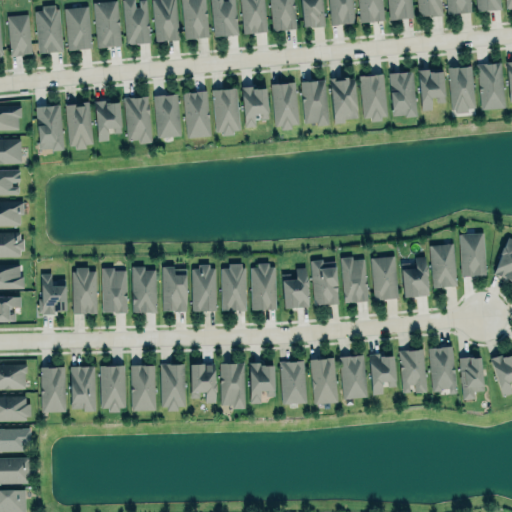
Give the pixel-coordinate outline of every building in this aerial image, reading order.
[(92,0),(96,46),(105,45),(105,44),(107,43),(107,46),(121,44),(116,0),(92,0)] [(120,0),(125,42),(149,40),(145,0),(139,0),(139,5),(134,5),(133,0),(120,0)] [(150,0),(154,40),(179,37),(175,0),(150,0)] [(179,0),(184,37),(208,35),(204,0),(179,0)] [(209,0),(213,35),(237,32),(233,0),(209,0)] [(238,0),(242,32),(266,29),(263,0),(238,0)] [(267,0),(271,30),(296,27),(292,0),(267,0)] [(324,23),(321,0),(300,0),(303,23),(309,22),(309,24),(312,24),(312,25),(324,23)] [(327,0),(328,24),(353,22),(351,0),(327,0)] [(357,0),(381,0),(383,18),(359,20),(357,0)] [(387,0),(411,0),(413,16),(389,18),(387,0)] [(439,0),(415,0),(416,16),(440,14),(439,0)] [(444,0),(445,12),(470,11),(469,0),(444,0)] [(475,0),(499,0),(500,6),(476,8),(475,0)] [(34,9),(38,51),(47,50),(46,48),(49,48),(49,50),(62,49),(58,7),(54,7),(54,2),(41,3),(42,8),(34,9)] [(63,6),(67,48),(91,46),(87,4),(63,6)] [(6,13),(27,11),(31,52),(9,53),(6,13)] [(476,62),(500,60),(503,105),(480,107),(476,62)] [(473,109),(471,65),(446,66),(449,110),(473,109)] [(387,71),(412,69),(415,114),(404,115),(403,113),(391,114),(387,71)] [(419,110),(432,109),(432,102),(443,101),(441,69),(417,70),(419,110)] [(328,75),(346,73),(347,76),(352,76),(356,115),(343,117),(344,120),(332,121),(328,75)] [(358,74),(360,118),(385,117),(383,73),(358,74)] [(300,80),(303,121),(315,120),(315,123),(327,122),(323,78),(300,80)] [(270,81),(294,79),(298,122),(290,122),(291,126),(281,127),(280,123),(274,124),(270,81)] [(210,87),(214,130),(220,129),(220,133),(232,132),(232,128),(238,128),(234,85),(210,87)] [(265,86),(240,87),(242,126),(256,126),(255,119),(266,118),(265,86)] [(208,135),(206,90),(182,91),(184,136),(208,135)] [(123,96),(127,138),(137,137),(137,141),(151,140),(146,93),(123,96)] [(178,135),(177,93),(152,94),(154,136),(178,135)] [(118,98),(121,131),(112,131),(112,125),(106,125),(107,138),(96,139),(92,98),(104,97),(105,99),(118,98)] [(63,102),(67,144),(74,144),(74,147),(84,146),(84,143),(91,142),(87,99),(79,99),(80,102),(74,103),(74,101),(63,102)] [(0,129),(19,129),(18,104),(0,104),(0,129)] [(61,148),(59,104),(34,105),(36,149),(61,148)] [(0,136),(0,160),(20,160),(19,136),(0,136)] [(18,169),(0,168),(0,193),(18,194),(18,169)] [(0,199),(0,222),(18,222),(18,212),(22,212),(22,199),(0,199)] [(460,273),(466,271),(473,272),(473,271),(477,270),(484,272),(482,229),(457,231),(460,273)] [(0,230),(18,230),(18,237),(22,237),(22,248),(19,248),(19,254),(0,254),(0,230)] [(511,236),(506,234),(503,242),(501,242),(498,250),(499,252),(492,271),(504,275),(504,274),(511,276),(511,236)] [(427,242),(451,240),(455,283),(431,285),(427,242)] [(368,255),(392,253),(396,296),(372,298),(368,255)] [(339,255),(350,254),(351,257),(362,256),(367,299),(343,301),(339,255)] [(402,293),(415,292),(415,293),(426,292),(424,271),(426,272),(425,263),(424,264),(423,254),(413,255),(414,265),(399,266),(402,293)] [(309,258),(310,258),(310,257),(321,256),(321,259),(334,258),(337,300),(324,302),(324,300),(323,300),(323,301),(313,302),(309,258)] [(249,309),(276,308),(274,263),(269,263),(269,259),(256,259),(256,264),(247,264),(249,309)] [(220,309),(245,308),(244,265),(240,265),(240,261),(226,261),(226,265),(219,265),(220,309)] [(0,262),(0,287),(22,287),(22,274),(18,274),(18,262),(0,262)] [(190,266),(197,266),(197,262),(208,262),(208,265),(214,265),(215,308),(191,308),(190,266)] [(130,264),(143,263),(143,267),(154,267),(154,310),(130,310),(130,264)] [(70,312),(97,312),(96,267),(88,267),(88,264),(73,264),(73,268),(69,268),(70,312)] [(304,264),(305,275),(306,274),(307,283),(306,283),(307,304),(282,306),(280,276),(295,275),(294,265),(304,264)] [(100,265),(101,309),(113,308),(113,310),(125,310),(124,267),(112,268),(112,265),(100,265)] [(185,310),(184,266),(159,267),(161,310),(185,310)] [(40,271),(50,271),(50,279),(56,278),(56,276),(64,276),(64,307),(52,308),(52,311),(41,311),(40,271)] [(0,319),(14,319),(14,310),(9,310),(9,306),(20,306),(20,294),(0,294),(0,319)] [(427,346),(429,390),(447,389),(447,392),(454,392),(452,345),(427,346)] [(426,391),(421,347),(396,350),(401,392),(411,391),(411,392),(426,391)] [(367,351),(371,393),(381,392),(380,378),(386,378),(386,385),(395,384),(392,351),(380,352),(380,350),(367,351)] [(337,354),(362,351),(366,394),(342,396),(337,354)] [(511,351),(489,358),(500,395),(510,392),(508,382),(511,381),(511,351)] [(457,355),(462,354),(466,354),(470,353),(478,354),(482,388),(471,389),(472,396),(461,397),(457,355)] [(308,357),(312,402),(336,399),(332,355),(308,357)] [(247,359),(262,358),(262,361),(273,360),(274,394),(264,395),(264,389),(260,389),(260,402),(248,402),(247,359)] [(158,360),(184,359),(185,405),(177,405),(177,409),(165,409),(165,405),(158,406),(158,360)] [(217,359),(243,359),(244,407),(230,407),(230,404),(218,404),(217,359)] [(278,360),(280,403),(304,402),(302,359),(278,360)] [(128,363),(130,408),(154,408),(152,363),(145,362),(140,362),(135,362),(128,363)] [(187,363),(188,391),(203,391),(203,402),(214,401),(213,362),(187,363)] [(0,388),(25,387),(24,363),(0,363),(0,388)] [(69,363),(69,406),(82,406),(82,409),(94,409),(93,363),(69,363)] [(98,409),(123,408),(123,364),(98,365),(98,409)] [(63,365),(39,366),(40,411),(64,410),(63,365)] [(0,418),(25,418),(25,414),(29,414),(29,401),(24,402),(24,394),(0,394),(0,418)] [(0,449),(27,449),(27,444),(23,444),(23,442),(28,442),(28,426),(0,426),(0,449)] [(0,456),(0,482),(28,482),(27,455),(0,456)] [(0,511),(0,488),(24,488),(24,511),(0,511)]
